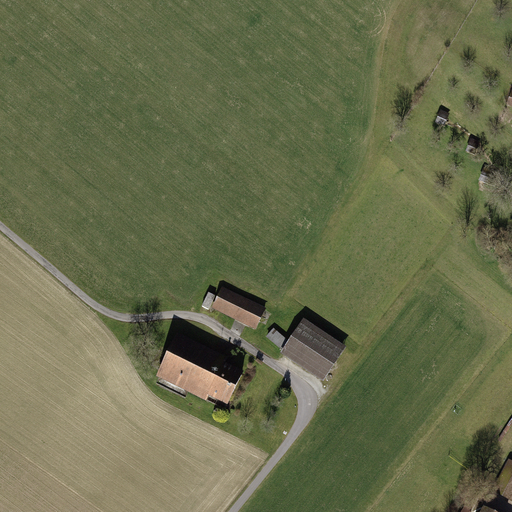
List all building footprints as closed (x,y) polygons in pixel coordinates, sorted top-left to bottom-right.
[(449,114),(439,110),(434,124),(444,128),(449,114)] [(478,142),(467,138),(462,152),(473,156),(478,142)] [(491,172),(480,168),(475,183),(486,186),(491,172)] [(223,291),(215,309),(255,328),(264,311),(223,291)] [(203,306),(209,309),(215,297),(209,294),(203,306)] [(284,352),(283,355),(324,382),(345,350),(303,323),(290,343),(284,352)] [(284,352),(290,343),(274,329),(267,337),(284,352)] [(179,338),(160,377),(226,409),(242,375),(223,366),(226,361),(179,338)] [(511,462),(495,491),(511,500),(511,462)]
